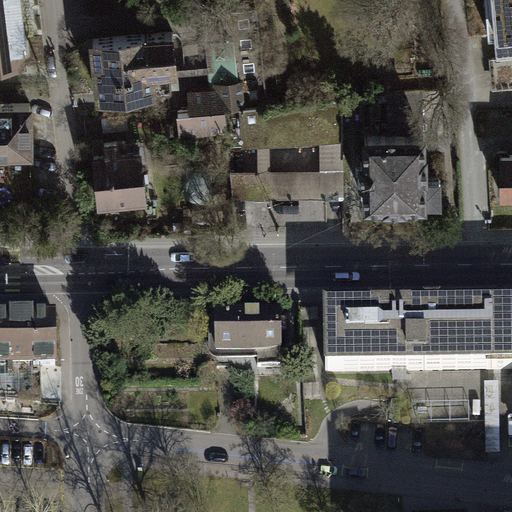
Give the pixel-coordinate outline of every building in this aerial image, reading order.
[(0,0),(0,65),(23,63),(20,38),(23,37),(18,0),(0,0)] [(88,0),(90,13),(122,9),(120,0),(88,0)] [(511,0),(486,0),(490,35),(511,33),(511,0)] [(256,5),(203,10),(212,89),(190,91),(192,109),(226,105),(267,101),(256,5)] [(94,39),(100,96),(170,89),(168,67),(176,66),(173,30),(94,39)] [(389,94),(389,135),(423,135),(422,90),(389,94)] [(320,137),(344,136),(345,96),(267,101),(226,105),(228,126),(230,142),(259,141),(271,140),(320,137)] [(0,104),(0,159),(10,160),(10,152),(35,151),(34,104),(0,104)] [(228,126),(226,105),(192,109),(179,110),(181,131),(228,126)] [(367,179),(367,205),(386,205),(386,209),(406,209),(406,206),(426,205),(426,201),(442,201),(441,178),(426,178),(425,135),(423,135),(389,135),(367,136),(367,160),(363,160),(363,179),(367,179)] [(347,195),(344,136),(320,137),(321,168),(271,167),(271,140),(259,141),(259,169),(231,168),(234,195),(347,195)] [(95,154),(100,203),(148,198),(143,149),(126,150),(125,140),(105,142),(107,153),(95,154)] [(511,156),(502,156),(503,196),(511,195),(511,156)] [(218,307),(219,357),(260,357),(261,369),(286,368),(285,306),(218,307)] [(511,306),(424,307),(425,370),(511,369),(511,306)] [(425,370),(424,307),(325,309),(326,371),(425,370)] [(0,317),(0,366),(37,366),(56,366),(55,317),(32,317),(32,316),(12,316),(12,318),(0,317)] [(37,372),(8,372),(8,380),(0,379),(0,400),(38,403),(37,372)]
